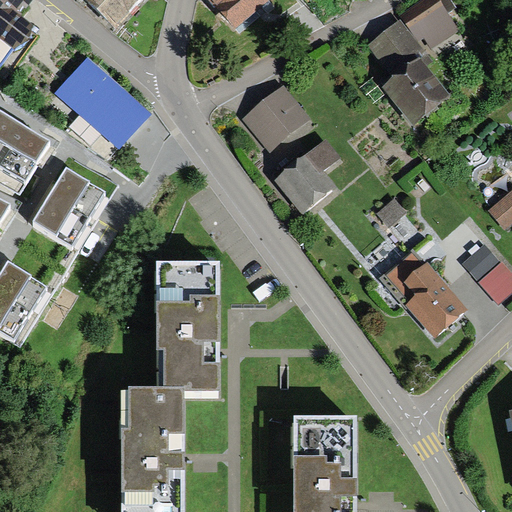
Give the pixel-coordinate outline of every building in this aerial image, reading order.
[(0,0),(0,41),(28,4),(22,0),(0,0)] [(79,0),(114,33),(146,0),(79,0)] [(266,9),(257,0),(207,0),(239,34),(266,9)] [(428,2),(403,20),(425,50),(450,32),(428,2)] [(398,33),(372,53),(391,77),(417,58),(398,33)] [(139,117),(86,67),(56,98),(109,149),(139,117)] [(420,68),(386,95),(412,129),(447,102),(420,68)] [(304,123),(281,97),(250,123),(272,150),(304,123)] [(53,154),(0,118),(0,174),(27,193),(53,154)] [(323,148),(276,186),(301,216),(326,196),(315,182),(336,165),(323,148)] [(109,205),(67,179),(33,235),(74,261),(109,205)] [(511,223),(511,196),(491,212),(503,229),(511,223)] [(402,217),(390,206),(379,217),(390,228),(402,217)] [(0,249),(18,222),(0,209),(0,249)] [(383,280),(436,339),(460,318),(408,259),(383,280)] [(49,298),(5,271),(0,279),(0,331),(21,344),(49,298)] [(216,275),(156,275),(157,396),(217,396),(216,275)] [(29,405),(0,392),(0,412),(22,422),(29,405)] [(181,511),(181,401),(126,401),(126,511),(181,511)] [(353,511),(353,426),(295,426),(295,511),(353,511)]
